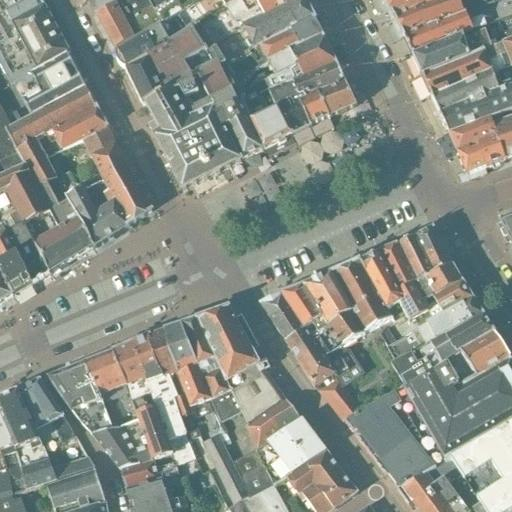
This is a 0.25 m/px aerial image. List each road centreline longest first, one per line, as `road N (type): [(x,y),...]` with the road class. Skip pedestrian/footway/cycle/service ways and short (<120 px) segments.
road 1 (residential): [(57,0),(176,218),(214,265)]
road 2 (residential): [(214,265),(378,494)]
road 3 (residential): [(214,265),(433,179)]
road 4 (residential): [(0,359),(214,265)]
road 5 (residential): [(433,179),(339,0)]
road 6 (residential): [(113,511),(107,472),(44,381)]
